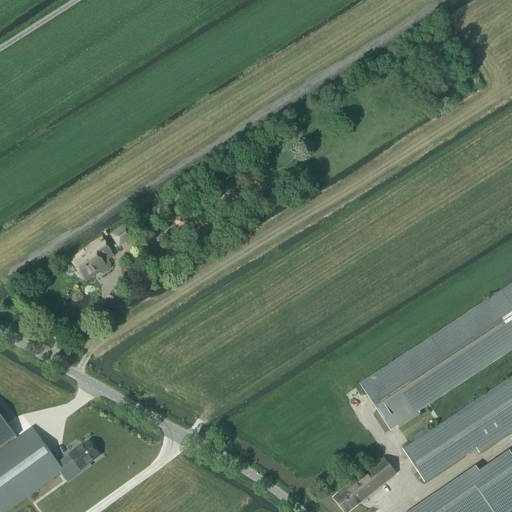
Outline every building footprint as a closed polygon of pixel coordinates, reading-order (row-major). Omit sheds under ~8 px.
[(245,207),(254,201),(243,185),(247,182),(242,174),(216,193),(224,205),(229,202),(232,205),(240,200),(245,207)] [(121,227),(109,235),(118,248),(130,240),(134,237),(125,224),(121,227)] [(114,258),(110,252),(101,240),(74,259),(76,262),(73,264),(77,270),(77,273),(79,277),(82,277),(86,283),(101,273),(105,274),(111,270),(111,266),(108,262),(114,258)] [(511,286),(361,386),(389,429),(396,424),(398,428),(420,414),(417,411),(511,348),(511,286)] [(511,377),(402,450),(424,483),(476,449),(479,454),(511,431),(511,377)] [(0,448),(16,437),(4,421),(0,415),(0,448)] [(80,470),(99,456),(89,442),(69,455),(57,464),(32,429),(0,451),(0,511),(5,511),(63,472),(61,470),(73,461),(80,470)] [(345,511),(347,511),(395,474),(383,459),(334,498),(345,511)] [(499,511),(489,495),(492,492),(475,467),(409,511),(499,511)]
